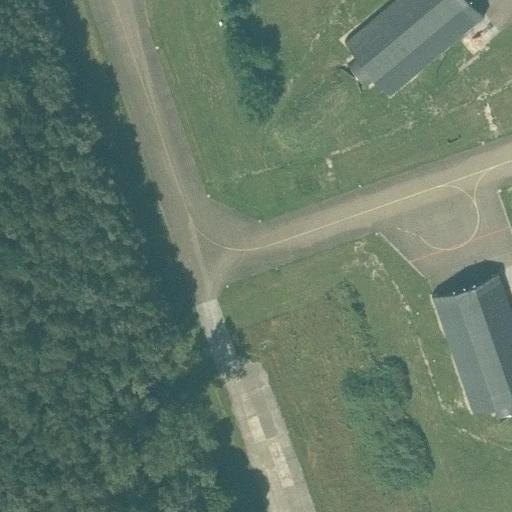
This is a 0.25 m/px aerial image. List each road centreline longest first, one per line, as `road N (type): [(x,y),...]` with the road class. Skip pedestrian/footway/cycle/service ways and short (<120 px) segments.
road 1 (unknown): [(511,149),(219,264)]
road 2 (unknown): [(219,264),(127,0)]
road 3 (unknown): [(301,511),(219,264)]
